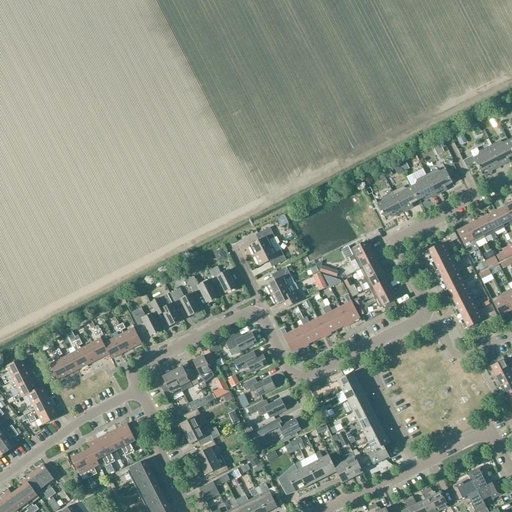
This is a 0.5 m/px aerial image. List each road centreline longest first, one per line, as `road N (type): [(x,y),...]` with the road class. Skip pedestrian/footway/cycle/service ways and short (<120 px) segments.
road 1 (residential): [(430,314),(394,240),(511,181)]
road 2 (residential): [(255,313),(130,372),(138,390)]
road 3 (residential): [(188,511),(156,450),(161,432),(138,390)]
road 4 (residential): [(417,469),(358,351)]
road 5 (residential): [(511,474),(498,445),(483,435),(417,469)]
